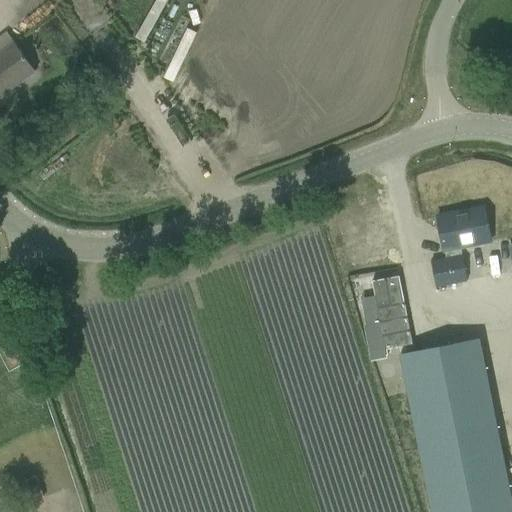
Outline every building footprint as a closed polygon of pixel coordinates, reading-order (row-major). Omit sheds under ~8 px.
[(38,20),(62,2),(60,0),(29,0),(26,2),(38,20)] [(0,97),(35,72),(24,56),(6,33),(0,37),(0,97)] [(160,158),(175,150),(139,85),(124,93),(160,158)] [(385,268),(365,204),(325,217),(350,296),(368,290),(363,275),(385,268)] [(430,262),(434,282),(436,287),(466,282),(459,249),(490,243),(486,227),(483,208),(482,208),(482,210),(457,215),(457,213),(437,217),(446,259),(430,262)] [(378,343),(404,336),(393,294),(352,304),(357,327),(373,323),(378,343)] [(399,354),(430,511),(511,511),(511,501),(479,338),(414,351),(399,354)] [(12,365),(36,353),(28,339),(5,351),(12,365)] [(0,447),(15,439),(34,429),(26,415),(12,423),(4,409),(0,411),(0,447)] [(37,485),(19,492),(24,506),(42,499),(37,485)]
